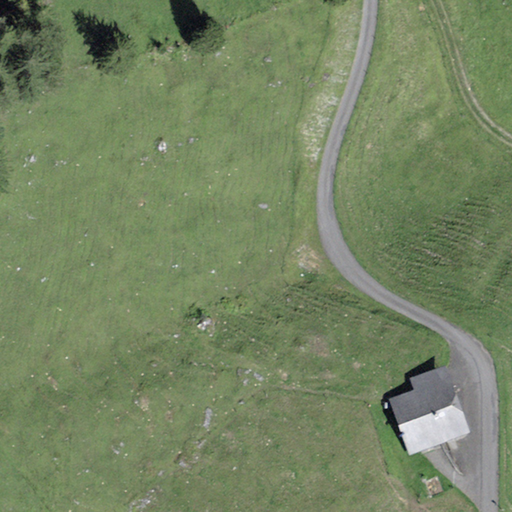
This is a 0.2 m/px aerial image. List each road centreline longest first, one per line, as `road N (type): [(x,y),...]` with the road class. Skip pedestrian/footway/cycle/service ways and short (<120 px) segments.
road 1 (track): [(371,0),(376,40),(323,207),(359,277),(441,327),(474,358),(487,511)]
road 2 (track): [(431,0),(485,122),(511,140)]
